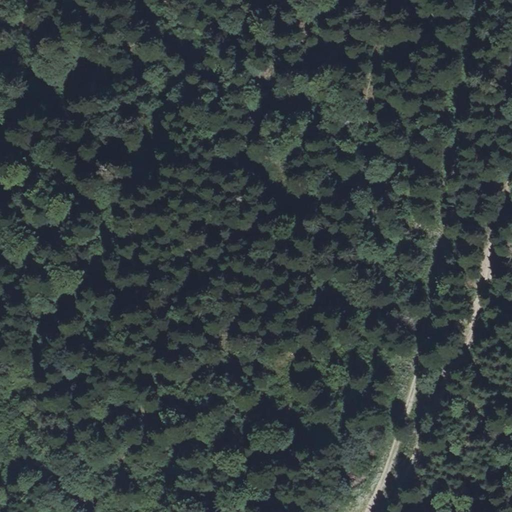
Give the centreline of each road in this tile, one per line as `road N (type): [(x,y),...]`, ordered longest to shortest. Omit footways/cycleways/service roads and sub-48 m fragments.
road 1 (track): [(364,511),(419,378),(439,299),(492,0)]
road 2 (track): [(376,511),(490,316),(491,249),(511,191)]
road 3 (track): [(0,490),(21,401),(111,195)]
